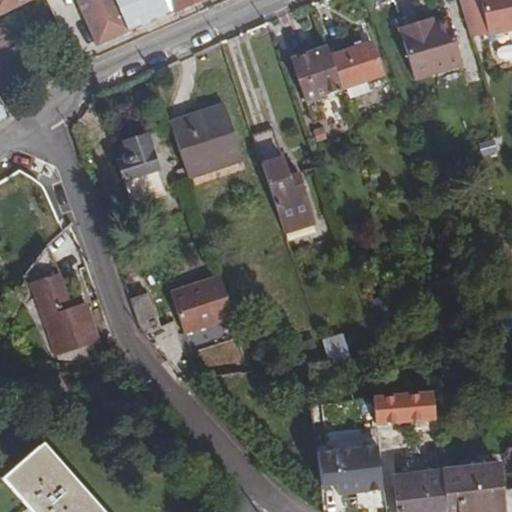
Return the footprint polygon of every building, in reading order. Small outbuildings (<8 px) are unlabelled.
[(0,0),(0,11),(23,0),(0,0)] [(77,0),(95,45),(96,47),(205,0),(77,0)] [(482,0),(466,0),(464,1),(474,41),(491,37),(482,0)] [(511,0),(482,0),(491,37),(491,38),(511,32),(511,0)] [(435,15),(424,19),(426,24),(436,21),(435,15)] [(424,19),(402,25),(416,77),(465,63),(451,17),(436,21),(426,24),(424,19)] [(331,57),(342,91),(346,89),(363,83),(382,77),(369,41),(330,54),(331,57)] [(290,61),(306,109),(317,105),(316,101),(343,93),(342,91),(331,57),(330,54),(328,47),(311,52),(312,53),(290,61)] [(45,53),(51,66),(65,57),(62,51),(56,49),(45,53)] [(363,83),(346,89),(351,102),(368,96),(363,83)] [(0,124),(10,119),(0,102),(0,124)] [(172,126),(190,180),(245,162),(226,108),(172,126)] [(251,136),(283,231),(314,222),(297,172),(289,174),(287,169),(282,155),(280,155),(272,129),(251,136)] [(118,163),(132,208),(164,197),(145,136),(124,143),(130,160),(118,163)] [(10,157),(0,164),(0,179),(5,186),(23,173),(10,157)] [(287,169),(289,174),(297,172),(295,166),(287,169)] [(446,181),(447,180),(447,178),(447,176),(446,174),(445,173),(443,172),(441,173),(439,174),(438,176),(437,178),(438,179),(439,181),(440,182),(442,183),(445,182),(446,181)] [(36,181),(0,212),(0,238),(2,240),(51,198),(36,181)] [(34,297),(57,363),(76,364),(100,356),(84,306),(64,313),(57,291),(58,281),(47,250),(46,249),(27,274),(19,286),(34,297)] [(235,320),(222,278),(168,295),(181,336),(203,330),(204,328),(203,325),(214,323),(215,326),(235,320)] [(435,285),(442,306),(464,300),(458,279),(435,285)] [(128,295),(138,324),(143,333),(158,329),(143,290),(128,295)] [(324,351),(328,365),(350,359),(345,345),(324,351)] [(431,361),(372,366),(378,426),(437,420),(431,361)] [(5,481),(32,511),(104,511),(47,446),(5,481)] [(322,460),(325,492),(342,490),(343,501),(386,497),(381,453),(322,460)] [(444,474),(447,511),(504,511),(499,466),(443,471),(444,474)] [(396,479),(400,511),(447,511),(444,474),(396,479)]
